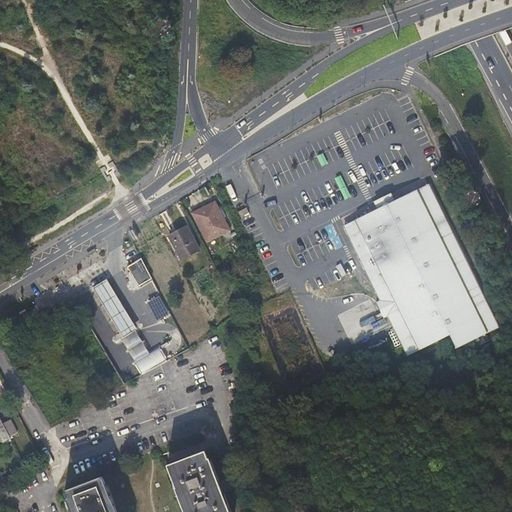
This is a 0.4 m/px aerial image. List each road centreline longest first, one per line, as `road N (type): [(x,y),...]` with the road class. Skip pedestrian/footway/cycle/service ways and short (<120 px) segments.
road 1 (secondary): [(0,297),(229,158)]
road 2 (secondary): [(411,15),(326,63),(216,142)]
road 3 (primary): [(377,67),(417,79),(438,97),(511,231)]
road 4 (primary): [(411,15),(309,39),(275,32),(233,0)]
road 5 (secondary): [(162,182),(0,281)]
road 6 (residential): [(0,356),(57,467),(40,501),(45,511)]
road 7 (primary): [(377,67),(511,15)]
